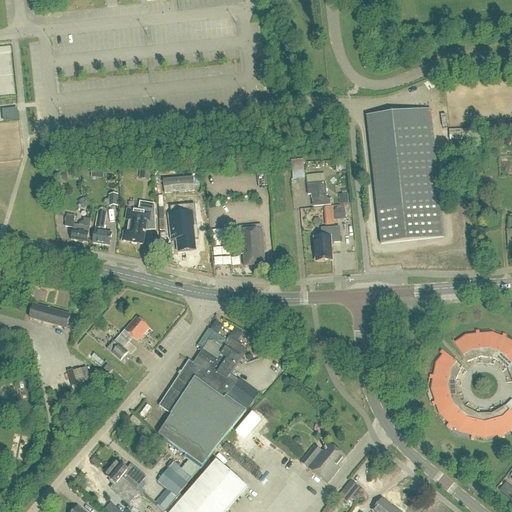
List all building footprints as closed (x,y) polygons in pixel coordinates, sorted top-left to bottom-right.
[(51,0),(44,0),(46,11),(53,10),(51,0)] [(26,89),(43,88),(42,69),(36,69),(36,77),(25,78),(26,89)] [(377,214),(441,207),(430,110),(367,118),(377,214)] [(18,111),(4,113),(5,123),(19,121),(18,112),(18,111)] [(306,160),(294,160),(295,180),(307,179),(306,160)] [(481,169),(481,163),(473,164),(465,165),(466,175),(470,174),(470,171),(474,171),(474,172),(478,171),(478,170),(481,169)] [(166,194),(198,192),(197,178),(166,179),(166,194)] [(314,209),(331,207),(330,200),(327,200),(326,184),(307,185),(308,197),(312,196),(312,202),(314,202),(314,209)] [(118,208),(118,192),(110,192),(110,208),(118,208)] [(137,245),(143,246),(145,235),(143,235),(143,232),(145,233),(147,221),(149,222),(156,221),(155,207),(141,205),(140,212),(127,210),(125,222),(129,222),(127,234),(124,233),(123,242),(126,242),(126,243),(132,244),(132,245),(137,246),(137,245)] [(441,207),(377,214),(381,246),(445,239),(441,207)] [(334,222),(346,221),(345,211),(333,212),(334,222)] [(110,248),(112,235),(105,234),(105,232),(104,231),(106,215),(98,214),(93,245),(110,248)] [(171,216),(169,217),(170,230),(172,242),(177,241),(178,254),(196,252),(195,241),(199,241),(197,228),(194,228),(192,214),(171,216)] [(82,228),(74,227),(76,217),(67,216),(65,228),(73,229),(71,242),(87,244),(89,229),(90,220),(83,219),(82,228)] [(316,264),(332,262),(331,244),(340,243),(339,229),(322,230),(323,239),(315,240),(316,264)] [(215,246),(229,246),(229,230),(215,230),(215,246)] [(265,264),(263,231),(239,232),(241,256),(244,256),(244,268),(263,267),(262,264),(265,264)] [(233,248),(216,249),(216,257),(234,257),(233,248)] [(234,265),(234,257),(217,258),(218,266),(234,265)] [(67,330),(70,316),(34,306),(30,320),(67,330)] [(138,343),(150,330),(137,319),(116,343),(120,347),(112,355),(121,362),(128,355),(123,350),(133,339),(138,343)] [(202,353),(194,365),(202,370),(196,380),(225,401),(226,399),(227,398),(247,413),(255,401),(235,386),(228,381),(245,354),(244,353),(247,350),(247,349),(233,340),(230,344),(209,330),(198,347),(202,350),(200,352),(202,353)] [(481,358),(480,337),(479,332),(476,332),(476,336),(467,340),(467,338),(456,346),(453,342),(467,363),(468,363),(481,358)] [(496,360),(504,341),(506,337),(503,335),(502,339),(492,337),(493,336),(480,337),(481,358),(496,360)] [(507,369),(511,365),(511,344),(504,341),(496,360),(507,369)] [(435,378),(456,382),(462,368),(442,352),(440,354),(443,357),(439,365),(437,365),(435,378)] [(164,429),(159,437),(203,468),(209,461),(217,450),(247,413),(227,398),(226,399),(225,401),(196,380),(202,370),(194,365),(190,362),(160,408),(172,417),(164,429)] [(110,375),(113,372),(108,367),(104,371),(110,375)] [(90,368),(72,371),(75,393),(93,391),(90,368)] [(456,382),(435,378),(430,377),(429,380),(433,381),(434,390),(432,390),(436,403),(457,396),(456,382)] [(450,424),(465,408),(457,396),(436,403),(432,404),(433,407),(437,406),(442,414),(440,415),(450,424)] [(492,415),(497,436),(499,440),(502,439),(501,436),(509,431),(510,432),(511,430),(511,414),(505,407),(505,408),(492,415)] [(465,408),(450,424),(447,427),(449,430),(451,432),(454,428),(460,431),(460,433),(472,436),(477,415),(465,408)] [(253,415),(236,434),(244,441),(261,422),(253,415)] [(485,439),(497,436),(492,415),(477,415),(472,436),(471,441),(474,441),(475,437),(485,437),(485,439)] [(346,459),(330,446),(324,454),(315,446),(301,464),(328,485),(341,470),(339,468),(346,459)] [(217,462),(173,511),(227,511),(247,489),(217,462)] [(116,463),(110,469),(136,491),(146,479),(131,466),(128,470),(124,466),(122,468),(116,463)] [(110,469),(105,476),(111,481),(109,483),(115,487),(112,491),(130,506),(140,494),(136,491),(110,469)] [(176,499),(188,485),(169,470),(158,484),(176,499)] [(347,505),(359,489),(351,483),(339,498),(347,505)] [(511,490),(506,485),(499,492),(511,502),(511,490)] [(311,511),(315,507),(310,503),(292,488),(277,508),(283,511),(311,511)] [(395,510),(382,501),(373,511),(397,511),(395,510)] [(124,511),(114,503),(107,511),(108,511),(124,511)]
